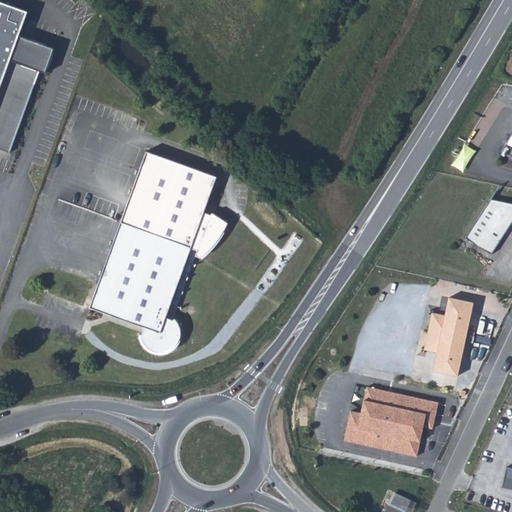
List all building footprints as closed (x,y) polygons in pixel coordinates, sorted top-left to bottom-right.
[(31,11),(0,0),(0,146),(12,151),(42,68),(51,71),(61,46),(23,32),(31,11)] [(456,165),(466,170),(477,150),(467,144),(456,165)] [(149,148),(123,218),(194,244),(200,246),(198,252),(203,254),(208,252),(213,249),(221,237),(225,231),(232,218),(215,209),(213,212),(207,209),(220,174),(149,148)] [(511,227),(511,205),(492,201),(468,241),(495,257),(511,227)] [(123,218),(92,304),(147,324),(144,332),(143,332),(144,337),(146,342),(150,345),(154,348),(159,350),(164,350),(169,349),(173,347),(177,344),(180,340),(182,335),(183,330),(182,325),(180,320),(178,316),(176,317),(168,314),(194,244),(123,218)] [(194,244),(168,314),(176,317),(198,252),(200,246),(194,244)] [(460,377),(476,304),(452,298),(448,317),(435,314),(427,350),(440,353),(436,372),(460,377)] [(442,403),(371,388),(366,414),(355,412),(349,441),(421,455),(427,427),(436,429),(442,403)] [(511,489),(511,467),(507,466),(502,487),(511,489)] [(390,503),(409,510),(414,498),(394,492),(390,503)]
